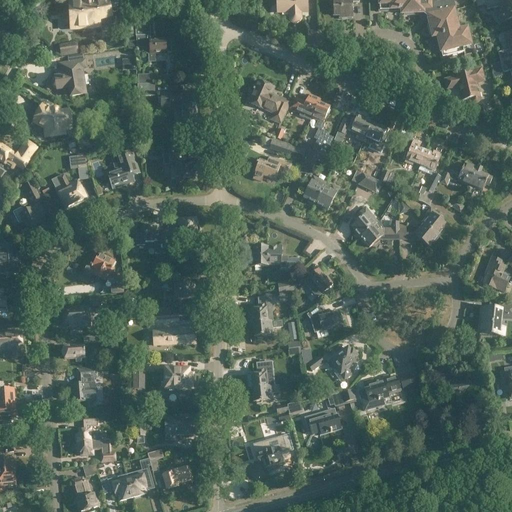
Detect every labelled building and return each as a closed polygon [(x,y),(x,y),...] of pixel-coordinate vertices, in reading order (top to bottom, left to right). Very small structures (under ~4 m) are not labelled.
[(107,0),(103,0),(93,2),(93,1),(84,2),(84,3),(70,4),(71,29),(92,27),(113,23),(107,0)] [(301,18),(300,11),(306,11),(306,5),(307,5),(306,0),(276,0),(276,4),(280,4),(281,13),(289,13),(289,18),(290,19),(290,20),(291,21),(292,22),(293,22),(294,22),(295,23),(296,22),(297,22),(298,22),(298,21),(299,21),(299,20),(300,20),(300,19),(300,18),(301,18)] [(339,16),(339,18),(353,18),(352,3),(359,3),(358,0),(348,0),(342,1),(342,0),(332,0),(334,16),(339,16)] [(442,58),(464,53),(463,47),(471,45),(467,29),(459,31),(454,10),(455,10),(452,0),(378,0),(379,11),(391,10),(393,11),(395,12),(397,11),(399,10),(401,10),(401,15),(404,15),(406,16),(409,16),(411,15),(413,14),(423,14),(423,15),(426,18),(427,17),(430,27),(429,29),(429,31),(430,33),(432,35),(432,38),(437,37),(438,39),(437,41),(437,43),(438,45),(439,47),(442,58)] [(511,0),(485,0),(486,5),(487,10),(499,7),(501,13),(499,14),(501,23),(511,19),(511,0)] [(67,32),(64,16),(47,20),(50,36),(67,32)] [(171,53),(171,40),(165,40),(150,40),(150,25),(140,25),(140,31),(135,31),(135,37),(136,37),(137,49),(146,48),(146,55),(149,55),(149,59),(149,63),(155,62),(155,54),(166,54),(166,53),(171,53)] [(500,63),(511,60),(511,33),(504,36),(506,45),(508,44),(510,50),(498,53),(500,63)] [(62,56),(78,53),(76,44),(60,46),(62,56)] [(123,59),(123,70),(136,69),(135,59),(123,59)] [(511,60),(500,63),(503,73),(510,71),(511,78),(511,77),(511,60)] [(82,69),(85,69),(84,61),(59,65),(61,77),(55,78),(55,79),(53,80),(52,81),(52,82),(52,83),(52,84),(52,85),(52,86),(53,87),(53,88),(54,88),(54,89),(55,89),(56,89),(57,90),(62,90),(63,94),(66,96),(70,96),(70,97),(86,95),(84,85),(83,78),(83,77),(82,69)] [(480,98),(479,93),(477,94),(475,84),(484,82),(481,69),(471,71),(471,73),(456,76),(457,78),(445,80),(447,90),(459,87),(462,101),(470,99),(470,100),(471,100),(471,101),(471,102),(472,102),(472,103),(473,103),(474,104),(475,104),(476,104),(477,104),(478,103),(479,103),(479,102),(480,101),(480,100),(480,99),(480,98)] [(151,75),(138,76),(138,86),(152,85),(151,75)] [(254,92),(249,104),(266,111),(267,109),(271,111),(270,113),(273,114),(270,120),(274,122),(281,125),(290,105),(279,101),(278,103),(269,99),(274,88),(257,81),(253,91),(254,92)] [(155,85),(152,85),(138,86),(139,98),(155,97),(155,85)] [(188,128),(197,128),(197,94),(180,94),(180,95),(162,95),(162,96),(158,96),(158,104),(162,104),(162,106),(180,107),(180,134),(187,134),(187,130),(188,130),(188,128)] [(312,119),(319,102),(320,100),(310,96),(306,103),(294,98),(289,110),(300,115),(300,116),(310,121),(311,119),(312,119)] [(319,102),(312,119),(317,122),(315,128),(318,129),(314,139),(317,140),(312,152),(325,157),(333,138),(327,136),(328,133),(322,130),(325,124),(323,124),(330,109),(325,107),(326,105),(319,102)] [(51,112),(42,107),(34,122),(49,132),(50,137),(64,135),(63,130),(71,128),(71,125),(71,124),(72,123),(72,122),(72,121),(72,120),(71,118),(71,117),(70,116),(70,115),(69,115),(68,111),(58,113),(58,112),(57,113),(53,112),(52,111),(51,112)] [(363,143),(372,123),(357,116),(354,124),(344,119),(338,133),(344,136),(347,128),(351,130),(350,132),(357,135),(355,139),(363,143)] [(386,129),(372,123),(363,143),(371,146),(373,142),(380,145),(386,129)] [(278,130),(275,138),(280,140),(283,132),(278,130)] [(441,149),(445,138),(433,133),(429,144),(441,149)] [(273,139),(269,150),(302,161),(306,151),(273,139)] [(420,166),(426,151),(422,150),(421,152),(418,151),(421,143),(413,140),(408,154),(405,153),(403,160),(406,161),(405,163),(412,166),(413,163),(420,166)] [(16,157),(0,145),(0,160),(4,163),(7,159),(23,170),(29,161),(28,161),(36,148),(26,142),(16,157)] [(185,149),(169,150),(169,162),(171,162),(171,171),(172,180),(177,180),(177,183),(184,182),(184,180),(185,180),(185,179),(187,179),(189,180),(192,180),(193,179),(195,179),(195,171),(196,171),(195,163),(190,164),(190,165),(185,166),(185,161),(186,161),(185,149)] [(302,161),(299,166),(310,171),(318,155),(308,150),(306,151),(302,161)] [(160,158),(159,151),(143,151),(144,159),(160,158)] [(434,172),(441,155),(433,152),(432,156),(428,155),(429,152),(426,151),(420,166),(434,172)] [(122,168),(107,174),(113,190),(134,182),(132,176),(137,174),(135,168),(137,167),(131,152),(116,158),(119,167),(121,166),(122,168)] [(86,155),(69,158),(71,170),(88,167),(86,155)] [(257,164),(253,173),(255,173),(254,176),(263,179),(263,177),(269,179),(275,181),(279,169),(289,172),(291,165),(273,159),(273,160),(269,159),(267,164),(259,161),(258,164),(257,164)] [(457,182),(457,181),(469,187),(477,169),(464,164),(459,177),(452,174),(451,174),(451,175),(450,175),(450,176),(444,173),(440,183),(446,186),(449,179),(457,182)] [(473,195),(475,189),(482,192),(485,185),(489,186),(492,179),(480,173),(482,169),(477,167),(477,169),(469,187),(467,192),(473,195)] [(375,170),(372,178),(377,181),(381,172),(375,170)] [(386,185),(391,174),(384,171),(380,182),(386,185)] [(358,185),(363,175),(356,172),(351,182),(358,185)] [(59,196),(60,196),(66,208),(86,198),(80,186),(80,187),(77,181),(73,183),(68,185),(63,175),(52,181),(59,196)] [(359,185),(375,193),(380,184),(363,175),(359,185)] [(431,196),(440,178),(433,175),(424,192),(425,192),(431,196)] [(315,206),(324,188),(317,185),(319,181),(313,178),(303,198),(308,201),(308,202),(315,206)] [(32,183),(24,188),(32,204),(34,202),(40,199),(35,190),(32,183)] [(324,188),(315,206),(323,209),(323,208),(328,210),(338,190),(332,187),(330,191),(324,188)] [(44,196),(50,192),(48,188),(42,191),(44,196)] [(388,190),(385,195),(391,198),(394,193),(388,190)] [(4,192),(1,197),(5,200),(9,194),(4,192)] [(422,197),(419,196),(417,203),(422,204),(428,208),(434,197),(431,196),(425,192),(422,197)] [(451,207),(460,213),(463,207),(454,201),(451,207)] [(41,224),(33,208),(31,209),(29,205),(14,213),(19,223),(23,221),(28,231),(30,230),(30,231),(36,228),(35,227),(41,224)] [(359,239),(374,226),(377,223),(365,209),(357,216),(358,217),(354,220),(357,223),(351,227),(355,231),(354,232),(359,239)] [(423,225),(439,238),(444,231),(443,230),(446,226),(441,222),(443,220),(431,209),(425,217),(428,220),(423,225)] [(190,220),(167,221),(168,232),(167,232),(168,241),(175,240),(182,240),(189,239),(189,236),(197,236),(197,234),(198,233),(199,231),(199,228),(198,226),(197,226),(196,224),(195,224),(195,220),(190,221),(190,220)] [(374,226),(359,239),(365,245),(366,244),(369,248),(378,241),(399,240),(399,229),(399,224),(399,223),(392,223),(392,229),(383,229),(377,223),(374,226)] [(127,224),(120,227),(123,232),(129,229),(127,224)] [(423,225),(415,235),(414,235),(414,234),(410,234),(410,235),(406,236),(406,229),(399,229),(399,240),(420,240),(429,247),(432,243),(433,244),(439,238),(423,225)] [(143,233),(135,233),(136,246),(145,246),(145,243),(154,242),(155,254),(169,253),(168,241),(167,232),(165,232),(165,231),(159,231),(159,233),(158,233),(158,228),(154,228),(154,226),(143,227),(143,233)] [(0,264),(18,264),(20,264),(19,255),(13,255),(12,252),(15,248),(0,239),(0,264)] [(267,249),(261,249),(260,247),(257,247),(256,249),(254,249),(254,258),(249,258),(249,268),(267,268),(268,266),(267,266),(267,249)] [(286,258),(281,258),(281,247),(267,247),(267,249),(267,266),(268,266),(280,266),(280,271),(286,271),(286,270),(300,270),(300,259),(286,259),(286,258)] [(90,274),(105,282),(109,274),(111,275),(114,269),(112,268),(115,262),(99,254),(97,256),(96,256),(90,267),(89,267),(88,267),(87,267),(86,268),(86,269),(85,269),(85,270),(85,271),(85,272),(86,272),(86,273),(87,273),(88,274),(89,274),(90,274)] [(492,258),(486,271),(488,272),(483,284),(484,285),(484,286),(490,289),(490,287),(504,293),(510,279),(501,276),(505,267),(500,265),(501,262),(492,258)] [(0,275),(0,276),(6,275),(6,276),(10,276),(10,275),(18,274),(18,264),(0,264),(0,275)] [(172,270),(164,274),(167,279),(174,275),(172,270)] [(333,285),(326,277),(325,278),(318,270),(303,283),(317,298),(333,285)] [(307,276),(303,272),(295,281),(296,290),(307,276)] [(289,282),(277,283),(278,290),(290,289),(289,282)] [(173,294),(174,301),(178,301),(195,300),(194,284),(174,285),(175,294),(173,294)] [(271,297),(258,298),(258,304),(258,310),(248,311),(249,325),(253,324),(271,322),(273,322),(271,297)] [(90,299),(91,306),(100,305),(100,298),(90,299)] [(481,325),(480,325),(479,334),(503,336),(504,328),(497,328),(499,313),(507,314),(507,318),(511,318),(511,305),(495,304),(495,310),(482,308),(481,317),(482,317),(481,325)] [(311,311),(307,313),(310,319),(314,317),(316,315),(318,318),(322,331),(333,328),(334,329),(342,326),(341,322),(342,321),(340,315),(339,315),(338,312),(326,316),(320,306),(311,311)] [(71,309),(71,312),(63,313),(63,317),(64,325),(76,324),(76,327),(90,326),(90,317),(89,308),(71,309)] [(179,322),(178,316),(152,318),(152,324),(179,322)] [(271,322),(253,324),(255,338),(256,337),(257,339),(261,339),(262,337),(273,336),(272,329),(282,327),(282,321),(271,322)] [(195,343),(194,328),(179,329),(179,330),(152,332),(153,346),(195,343)] [(21,340),(21,333),(0,334),(0,349),(12,349),(13,358),(22,357),(22,347),(23,346),(23,342),(21,340)] [(297,342),(286,344),(288,351),(298,349),(297,342)] [(84,358),(84,347),(64,348),(64,359),(75,358),(75,362),(81,362),(81,358),(84,358)] [(348,349),(330,361),(331,362),(327,364),(331,370),(335,368),(344,380),(353,373),(350,368),(358,362),(355,358),(357,357),(353,351),(351,353),(348,349)] [(319,357),(308,366),(312,372),(324,363),(319,357)] [(256,364),(258,375),(247,376),(248,390),(253,390),(266,388),(274,387),(272,362),(256,364)] [(233,380),(242,380),(241,364),(232,365),(233,380)] [(73,385),(74,403),(85,402),(96,401),(94,384),(94,379),(97,378),(96,367),(77,369),(78,380),(80,380),(81,385),(73,385)] [(453,400),(472,396),(469,384),(477,380),(477,381),(484,378),(479,368),(473,371),(475,376),(469,379),(459,381),(459,383),(450,385),(453,400)] [(191,390),(193,390),(193,380),(193,379),(193,370),(165,370),(165,390),(177,390),(177,391),(191,391),(191,390)] [(134,373),(134,381),(144,381),(144,373),(134,373)] [(364,412),(384,406),(383,400),(389,398),(388,395),(400,392),(396,377),(368,385),(369,389),(365,390),(368,401),(361,403),(364,412)] [(400,385),(403,393),(416,389),(413,381),(400,385)] [(266,388),(253,390),(254,403),(256,403),(257,404),(261,404),(262,402),(272,401),(271,394),(279,393),(278,386),(274,387),(266,388)] [(0,418),(15,417),(14,406),(11,406),(11,400),(14,399),(13,390),(0,391),(0,390),(0,389),(0,418)] [(352,390),(347,392),(349,403),(355,401),(354,401),(355,401),(352,390)] [(347,392),(334,395),(336,405),(344,403),(344,405),(349,404),(349,403),(347,392)] [(287,412),(286,405),(274,407),(276,415),(287,412)] [(331,411),(306,419),(309,431),(310,430),(312,437),(319,435),(320,436),(342,430),(342,428),(341,428),(337,417),(333,418),(332,414),(331,411)] [(276,416),(278,423),(289,420),(287,413),(276,416)] [(194,421),(188,421),(188,416),(179,416),(179,436),(194,436),(194,421)] [(135,418),(136,437),(144,436),(143,417),(135,418)] [(77,443),(105,441),(105,435),(100,436),(100,434),(91,434),(90,427),(98,426),(97,419),(83,420),(84,430),(79,430),(79,435),(76,435),(76,437),(75,438),(75,441),(77,442),(77,443)] [(264,452),(256,455),(258,464),(263,462),(265,469),(267,468),(270,473),(276,470),(275,465),(285,462),(284,460),(283,460),(281,454),(292,450),(296,449),(291,435),(288,436),(261,443),(264,452)] [(105,441),(77,443),(77,444),(76,446),(76,448),(77,450),(77,451),(80,451),(80,456),(92,455),(92,450),(102,449),(102,447),(109,446),(108,441),(105,441)] [(161,451),(147,455),(149,459),(150,463),(156,461),(163,459),(161,451)] [(114,454),(102,455),(102,462),(115,461),(114,454)] [(16,471),(15,458),(0,459),(0,471),(14,471),(16,471)] [(142,461),(144,471),(149,470),(152,469),(150,463),(149,459),(142,461)] [(160,473),(156,461),(150,463),(152,469),(153,475),(160,473)] [(85,478),(97,475),(94,465),(82,467),(85,478)] [(168,490),(176,487),(175,484),(192,479),(189,468),(172,473),(171,469),(167,470),(168,474),(164,475),(168,490)] [(144,471),(126,476),(127,480),(133,499),(146,495),(145,489),(147,489),(154,487),(149,470),(144,471)] [(15,485),(14,471),(0,471),(0,495),(5,495),(4,487),(3,487),(3,485),(7,485),(8,486),(14,486),(14,485),(15,485)] [(119,502),(133,499),(127,480),(117,483),(116,477),(110,478),(115,495),(117,494),(119,502)] [(94,511),(93,509),(99,507),(96,498),(94,499),(93,494),(91,495),(87,481),(85,482),(84,481),(84,482),(83,478),(71,482),(75,496),(76,499),(80,511),(94,511)] [(104,495),(111,493),(107,479),(100,481),(104,495)]
